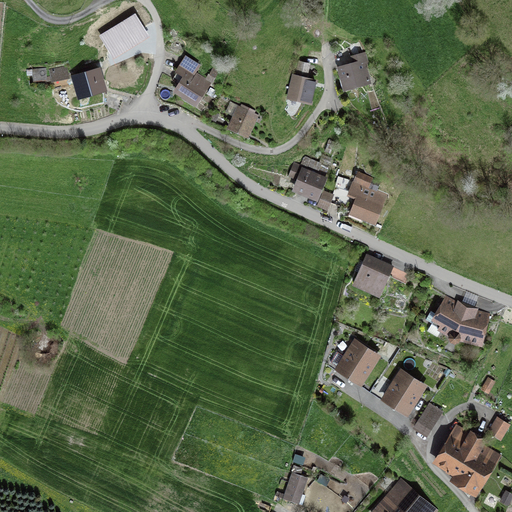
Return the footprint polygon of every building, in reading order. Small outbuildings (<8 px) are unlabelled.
[(118,23),(105,48),(112,52),(125,27),(118,23)] [(365,53),(353,56),(355,64),(341,68),(346,88),(368,82),(363,62),(367,61),(365,53)] [(193,72),(197,65),(186,58),(181,65),(193,72)] [(307,74),(309,64),(300,62),(298,72),(307,74)] [(53,80),(67,77),(65,67),(51,70),(53,80)] [(201,79),(194,75),(193,78),(187,74),(188,72),(180,67),(172,80),(180,85),(177,89),(187,95),(185,97),(195,103),(206,86),(200,82),(201,79)] [(75,77),(80,95),(103,88),(98,70),(75,77)] [(310,104),(316,82),(294,77),(289,97),(305,100),(304,103),(310,104)] [(106,106),(117,110),(121,101),(110,97),(106,106)] [(231,127),(247,134),(256,114),(240,107),(231,127)] [(318,171),(306,166),(305,168),(296,164),(291,175),(300,179),(295,189),(316,198),(327,173),(319,170),(318,171)] [(358,199),(353,210),(364,215),(363,217),(373,222),(381,203),(383,204),(387,196),(355,182),(349,195),(358,199)] [(341,206),(346,190),(336,186),(331,202),(341,206)] [(323,192),(318,206),(327,209),(330,203),(329,203),(332,195),(323,192)] [(392,267),(367,255),(353,283),(363,288),(365,284),(381,292),(392,267)] [(487,314),(466,309),(446,297),(436,314),(430,311),(425,319),(431,322),(431,323),(449,334),(449,337),(450,341),(454,343),(458,341),(460,339),(480,343),(487,314)] [(356,342),(346,357),(338,351),(331,362),(339,367),(339,368),(361,382),(377,356),(356,342)] [(385,398),(407,412),(423,386),(402,372),(385,398)] [(427,434),(441,413),(428,405),(415,426),(427,434)] [(498,418),(489,432),(501,439),(509,425),(498,418)] [(437,461),(442,468),(447,471),(446,473),(474,490),(498,451),(484,442),(485,440),(472,432),(471,434),(459,426),(437,461)] [(307,478),(293,472),(283,498),(298,503),(307,478)] [(415,511),(426,500),(401,480),(374,511),(373,511),(415,511)] [(503,498),(510,502),(511,497),(511,494),(507,491),(503,498)]
